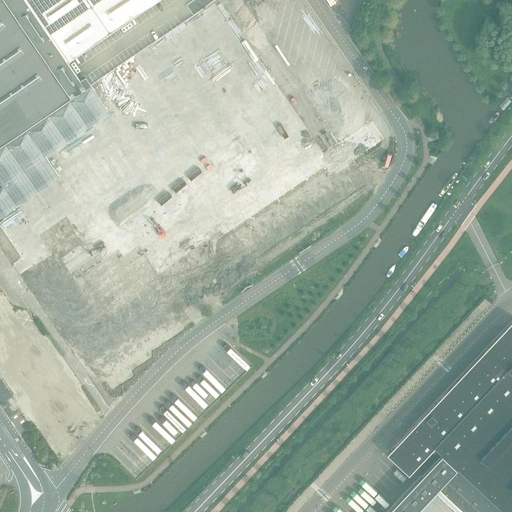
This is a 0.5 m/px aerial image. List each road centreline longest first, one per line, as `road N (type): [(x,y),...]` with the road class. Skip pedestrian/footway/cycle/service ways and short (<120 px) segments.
road 1 (unclassified): [(50,499),(160,368),(202,329),(363,221),(397,174),(406,145),(401,126),(315,0)]
road 2 (secondary): [(198,511),(401,291),(511,138)]
road 3 (unclassified): [(511,301),(310,511)]
